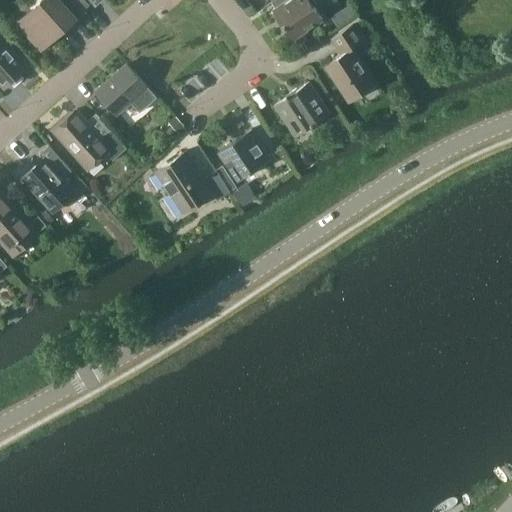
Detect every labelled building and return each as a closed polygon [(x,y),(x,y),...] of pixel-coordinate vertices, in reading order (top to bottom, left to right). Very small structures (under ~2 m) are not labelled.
[(60,22),(69,14),(56,0),(42,0),(30,11),(32,14),(21,24),(40,45),(63,25),(60,22)] [(85,0),(70,0),(82,12),(89,4),(85,0)] [(286,0),(273,10),(292,39),(322,19),(309,0),(286,0)] [(351,2),(331,16),(338,26),(358,13),(351,2)] [(326,65),(336,81),(350,101),(376,84),(352,48),(363,41),(352,25),(332,38),(343,55),(327,66),(327,64),(326,65)] [(0,83),(4,88),(28,67),(0,35),(0,83)] [(127,64),(108,81),(96,92),(116,115),(130,102),(140,112),(157,97),(127,64)] [(320,99),(308,81),(274,104),(286,122),(290,119),(299,133),(326,116),(316,102),(320,99)] [(101,137),(77,109),(53,130),(86,168),(106,151),(113,159),(126,147),(110,129),(101,137)] [(175,116),(168,122),(177,133),(185,127),(175,116)] [(270,156),(252,129),(218,151),(238,180),(261,164),(260,162),(270,156)] [(33,172),(30,169),(21,177),(49,208),(58,200),(62,205),(76,192),(63,177),(72,170),(49,145),(40,153),(46,161),(33,172)] [(280,148),(273,153),(278,159),(285,154),(280,148)] [(188,152),(187,150),(156,171),(171,193),(173,192),(186,210),(213,192),(217,200),(230,191),(216,169),(204,177),(187,152),(188,152)] [(247,183),(232,192),(241,206),(256,197),(247,183)] [(29,224),(0,191),(0,239),(10,251),(33,230),(36,234),(46,225),(38,216),(29,224)] [(46,209),(39,215),(48,225),(55,219),(46,209)]
